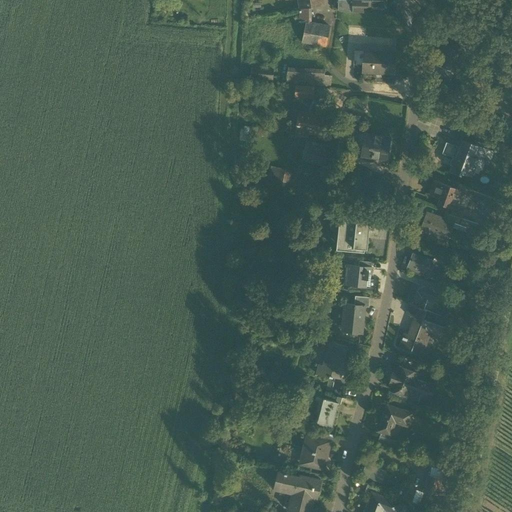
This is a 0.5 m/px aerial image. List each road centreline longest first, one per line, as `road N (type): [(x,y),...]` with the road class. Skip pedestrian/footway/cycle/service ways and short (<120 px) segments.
road 1 (residential): [(403,0),(417,66),(395,262),(336,511)]
road 2 (track): [(511,278),(465,511)]
